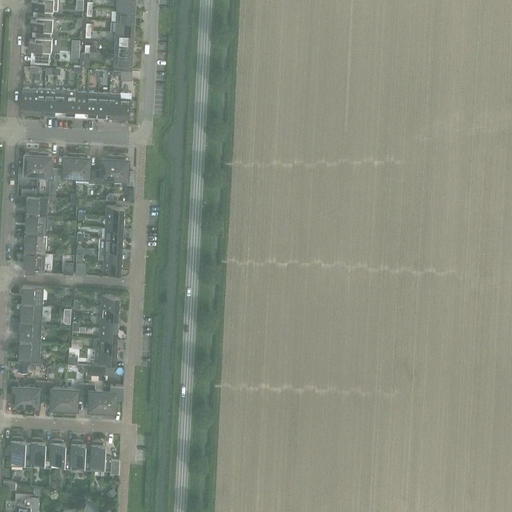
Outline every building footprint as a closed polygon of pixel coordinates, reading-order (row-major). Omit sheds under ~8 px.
[(37,7),(36,16),(51,17),(52,10),(58,11),(58,0),(31,0),(31,7),(37,7)] [(130,0),(117,0),(117,10),(135,11),(136,0),(130,0)] [(116,21),(135,22),(135,11),(117,10),(117,11),(112,11),(111,20),(116,21)] [(36,27),(35,36),(50,37),(51,31),(53,31),(53,17),(51,17),(36,16),(36,19),(30,19),(30,27),(36,27)] [(111,31),(116,32),(134,33),(135,22),(116,21),(111,20),(111,31)] [(116,32),(115,42),(133,43),(134,33),(116,32)] [(35,50),(35,57),(35,62),(49,63),(50,51),(52,51),(52,37),(50,37),(35,36),(35,40),(29,39),(29,47),(35,48),(35,50)] [(115,42),(115,53),(133,54),(133,43),(115,42)] [(89,67),(89,59),(90,52),(85,52),(84,58),(81,58),(81,66),(89,67)] [(132,65),(133,54),(115,53),(114,64),(132,65)] [(122,71),(122,78),(122,80),(132,80),(132,71),(122,71)] [(23,92),(22,109),(26,109),(26,111),(33,111),(34,92),(34,88),(23,87),(23,92)] [(34,92),(33,111),(39,111),(40,110),(44,110),(45,93),(45,89),(34,88),(34,92)] [(44,110),(48,110),(48,112),(54,112),(55,103),(55,94),(55,89),(45,89),(45,93),(44,110)] [(55,103),(54,112),(61,113),(61,111),(65,111),(66,102),(66,94),(66,89),(65,89),(55,89),(55,94),(55,103)] [(66,102),(65,111),(69,112),(69,113),(76,113),(76,105),(77,95),(76,95),(77,91),(77,90),(66,89),(66,94),(66,102)] [(76,105),(76,113),(83,114),(83,112),(87,113),(87,104),(88,95),(88,91),(77,91),(76,95),(77,95),(76,105)] [(87,104),(87,113),(91,113),(91,114),(97,114),(98,96),(99,92),(88,91),(88,95),(87,104)] [(98,96),(97,114),(104,115),(104,113),(108,114),(108,112),(109,96),(109,92),(99,92),(98,96)] [(108,112),(108,114),(112,114),(112,115),(119,116),(120,97),(121,93),(120,93),(109,92),(109,96),(108,112)] [(120,97),(119,116),(126,116),(126,115),(130,115),(131,98),(131,92),(121,92),(121,93),(120,97)] [(25,166),(19,166),(18,179),(29,180),(29,179),(29,174),(38,174),(39,152),(30,151),(30,152),(30,154),(25,154),(25,166)] [(39,152),(38,174),(46,175),(47,180),(46,180),(46,181),(57,181),(57,178),(57,170),(57,168),(52,168),(52,156),(53,156),(53,155),(48,155),(48,153),(48,152),(39,152)] [(63,168),(57,168),(57,170),(57,178),(57,181),(63,181),(63,176),(76,176),(76,174),(77,156),(77,154),(68,153),(68,154),(68,156),(63,156),(64,156),(63,168)] [(76,174),(76,176),(76,182),(95,183),(95,181),(96,172),(96,170),(90,170),(91,158),(91,157),(86,157),(86,155),(87,155),(87,154),(77,154),(77,156),(76,174)] [(102,170),(96,170),(96,172),(95,181),(95,183),(105,184),(105,183),(106,178),(115,178),(115,176),(116,156),(107,155),(106,156),(107,156),(107,158),(102,158),(102,170)] [(115,176),(115,178),(127,179),(127,184),(127,185),(134,185),(134,172),(128,172),(129,160),(129,159),(124,159),(125,157),(125,156),(116,156),(115,176)] [(26,215),(48,216),(49,197),(27,196),(27,205),(28,205),(27,215),(26,215)] [(107,205),(106,216),(125,217),(125,211),(124,211),(124,206),(107,205)] [(25,233),(25,234),(47,235),(48,216),(26,215),(26,224),(27,224),(26,233),(25,233)] [(106,216),(105,227),(123,228),(123,224),(124,224),(125,217),(106,216)] [(105,227),(105,238),(123,239),(124,232),(122,232),(123,228),(105,227)] [(25,252),(24,252),(46,254),(47,235),(25,234),(25,243),(26,243),(25,252)] [(105,238),(104,249),(122,250),(122,246),(123,246),(123,239),(105,238)] [(99,259),(104,259),(104,260),(122,261),(123,254),(121,254),(122,250),(104,249),(99,249),(99,259)] [(25,262),(24,272),(45,273),(46,254),(24,252),(24,262),(25,262)] [(76,258),(75,274),(86,275),(86,262),(83,262),(83,258),(76,258)] [(104,260),(103,271),(120,272),(121,267),(122,267),(122,261),(104,260)] [(64,262),(63,274),(73,274),(74,262),(64,262)] [(21,304),(21,305),(43,306),(44,287),(22,286),(22,295),(23,295),(23,304),(21,304)] [(102,295),(101,306),(120,307),(120,300),(119,300),(119,296),(102,295)] [(71,298),(62,297),(62,306),(70,306),(71,298)] [(20,323),(20,324),(42,325),(43,306),(21,305),(21,314),(22,314),(22,323),(20,323)] [(101,306),(101,317),(118,318),(118,314),(120,314),(120,307),(101,306)] [(101,317),(100,327),(119,328),(119,322),(118,322),(118,318),(101,317)] [(21,342),(19,342),(41,343),(42,325),(20,324),(20,333),(21,333),(21,342)] [(100,327),(100,338),(117,339),(117,335),(118,335),(119,328),(100,327)] [(93,348),(95,348),(99,349),(118,350),(118,343),(117,343),(117,339),(100,338),(93,338),(93,348)] [(20,351),(20,362),(40,363),(41,343),(19,342),(19,351),(20,351)] [(95,348),(95,358),(91,358),(90,365),(104,366),(104,361),(116,361),(116,357),(117,357),(118,350),(99,349),(95,348)] [(27,362),(19,362),(18,372),(27,372),(27,362)] [(8,379),(7,392),(13,392),(12,404),(12,405),(17,405),(16,408),(26,408),(26,406),(27,386),(19,386),(18,380),(8,379)] [(26,406),(26,408),(35,409),(35,406),(40,407),(40,406),(39,406),(40,394),(46,394),(46,381),(36,381),(35,386),(27,386),(26,406)] [(46,381),(46,394),(51,394),(51,406),(50,406),(50,407),(55,407),(55,410),(64,410),(64,408),(65,388),(52,387),(52,382),(53,382),(46,381)] [(65,388),(64,408),(64,410),(73,411),(73,408),(78,409),(78,408),(78,396),(84,396),(85,383),(78,383),(78,384),(78,389),(65,388)] [(85,383),(84,396),(90,396),(89,408),(89,409),(93,409),(93,412),(102,412),(103,407),(103,399),(104,390),(96,390),(95,384),(85,383)] [(102,412),(112,413),(112,410),(116,411),(116,410),(116,398),(123,398),(123,385),(116,385),(104,384),(104,390),(103,399),(103,407),(102,412)] [(11,459),(11,465),(24,466),(31,466),(32,460),(32,453),(31,453),(25,453),(26,443),(26,441),(26,440),(23,440),(23,437),(12,437),(11,459)] [(32,443),(31,453),(32,453),(32,460),(44,461),(44,467),(51,467),(52,461),(52,454),(51,454),(45,454),(46,442),(46,441),(43,441),(43,438),(32,438),(32,440),(32,441),(32,443)] [(52,442),(51,454),(52,454),(52,461),(51,467),(64,468),(71,468),(71,465),(71,462),(72,455),(71,455),(65,455),(66,443),(66,442),(63,442),(63,440),(52,439),(52,441),(52,442)] [(71,465),(71,468),(84,469),(91,469),(91,463),(92,456),(91,456),(85,456),(86,444),(86,443),(83,443),(83,441),(72,440),(72,442),(72,443),(71,455),(72,455),(71,462),(71,465)] [(92,444),(91,456),(92,456),(91,463),(104,464),(104,470),(111,470),(111,474),(119,474),(119,460),(112,459),(112,457),(105,457),(106,445),(106,444),(103,444),(103,442),(92,441),(92,443),(92,444)] [(117,493),(113,488),(105,494),(109,499),(117,493)] [(16,511),(30,511),(37,511),(38,498),(26,497),(26,503),(17,502),(16,511)] [(107,503),(102,508),(106,511),(111,507),(107,503)]
